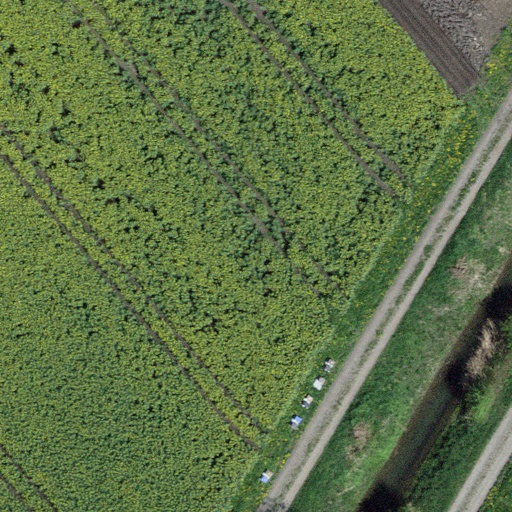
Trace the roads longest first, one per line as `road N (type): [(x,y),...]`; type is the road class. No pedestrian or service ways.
road 1 (track): [(284,511),(511,141)]
road 2 (track): [(435,511),(511,377)]
